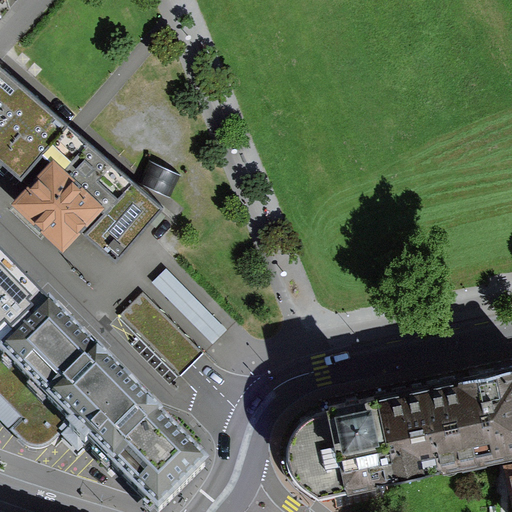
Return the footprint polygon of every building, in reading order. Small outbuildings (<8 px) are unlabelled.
[(0,0),(0,23),(9,13),(5,0),(0,0)] [(0,168),(21,187),(43,161),(51,168),(53,165),(105,213),(81,238),(116,268),(164,213),(0,72),(0,168)] [(105,213),(53,165),(51,168),(11,210),(63,258),(81,238),(105,213)] [(165,270),(151,284),(213,345),(227,331),(165,270)] [(0,353),(1,355),(43,314),(0,271),(0,353)] [(202,357),(140,295),(119,316),(181,378),(202,357)] [(1,355),(0,356),(0,367),(65,433),(144,511),(176,511),(209,479),(43,314),(1,355)] [(511,364),(326,407),(328,419),(319,421),(314,422),(307,426),(301,430),(296,435),(292,441),(289,447),(288,454),(287,461),(288,468),(290,475),(293,481),(297,487),(302,492),(308,496),(314,499),(321,501),(346,495),(347,500),(511,462),(511,364)] [(65,433),(0,367),(0,423),(24,448),(26,449),(28,451),(31,453),(35,453),(40,453),(44,452),(47,450),(49,449),(50,448),(65,433)] [(511,511),(511,469),(501,472),(511,511)]
